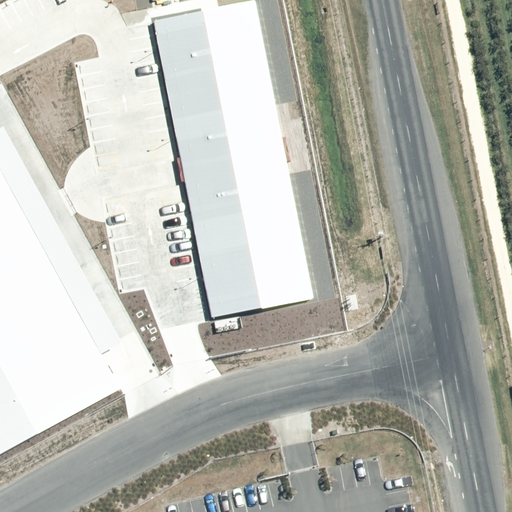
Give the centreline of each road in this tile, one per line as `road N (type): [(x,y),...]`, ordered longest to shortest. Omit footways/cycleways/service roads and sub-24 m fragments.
road 1 (residential): [(452,354),(210,409),(9,511)]
road 2 (tertiary): [(377,0),(452,354)]
road 3 (tertiary): [(452,354),(483,511)]
